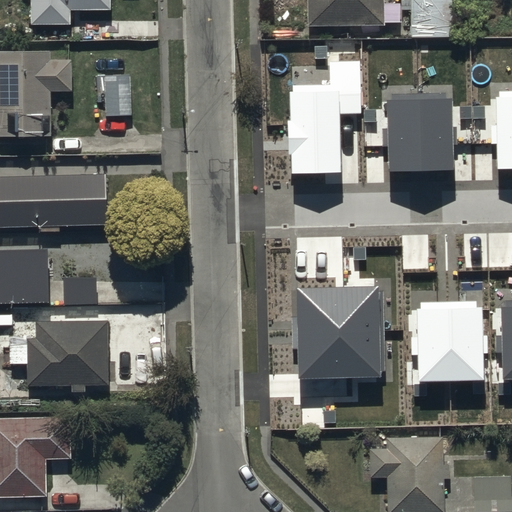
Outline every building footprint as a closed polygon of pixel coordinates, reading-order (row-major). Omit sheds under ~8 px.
[(29,0),(30,24),(70,24),(70,11),(109,11),(108,0),(29,0)] [(305,0),(307,26),(384,24),(383,0),(305,0)] [(452,38),(450,0),(401,0),(402,11),(410,11),(411,40),(452,38)] [(50,53),(0,53),(0,137),(50,136),(49,93),(71,92),(70,61),(50,62),(50,53)] [(329,85),(288,86),(291,174),(341,172),(340,113),(361,113),(360,61),(329,61),(329,85)] [(104,74),(105,116),(131,116),(131,74),(104,74)] [(499,97),(495,97),(497,170),(511,169),(511,90),(499,90),(499,97)] [(391,100),(387,100),(389,173),(455,171),(453,98),(447,98),(447,92),(391,93),(391,100)] [(0,232),(109,230),(108,178),(0,180),(0,232)] [(0,306),(50,306),(49,257),(0,257),(0,306)] [(99,307),(98,281),(67,282),(67,308),(99,307)] [(379,287),(297,289),(299,379),(381,377),(379,287)] [(506,307),(502,307),(504,380),(511,379),(511,300),(506,301),(506,307)] [(421,309),(417,309),(419,382),(485,380),(482,307),(476,307),(476,301),(420,302),(421,309)] [(8,344),(8,364),(26,364),(26,387),(106,386),(106,321),(34,322),(34,340),(26,340),(26,344),(8,344)] [(0,497),(46,496),(45,458),(72,457),(71,419),(0,420),(0,497)] [(370,478),(386,478),(386,511),(443,511),(444,479),(448,479),(448,465),(441,465),(441,439),(386,439),(386,449),(370,449),(370,478)] [(509,477),(472,477),(472,511),(511,511),(511,500),(509,500),(509,477)]
